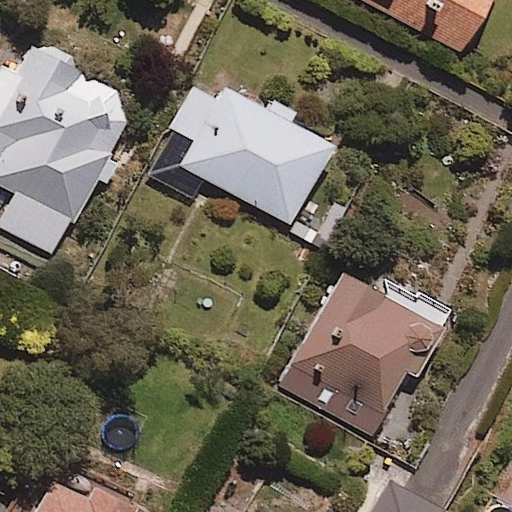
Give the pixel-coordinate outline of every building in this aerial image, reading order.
[(357,0),(465,56),(493,0),(357,0)] [(83,54),(17,24),(4,52),(0,50),(0,178),(10,183),(0,203),(0,224),(51,248),(117,107),(105,73),(79,62),(83,54)] [(283,213),(326,129),(282,106),(286,98),(264,87),(260,95),(214,71),(206,86),(185,75),(163,117),(189,130),(174,157),(283,213)] [(443,302),(337,253),(276,386),(369,429),(399,364),(412,370),(443,302)] [(76,480),(42,464),(18,511),(135,511),(119,504),(128,486),(84,465),(76,480)] [(379,467),(356,511),(349,511),(334,504),(330,511),(279,511),(256,500),(250,511),(428,511),(437,496),(379,467)]
